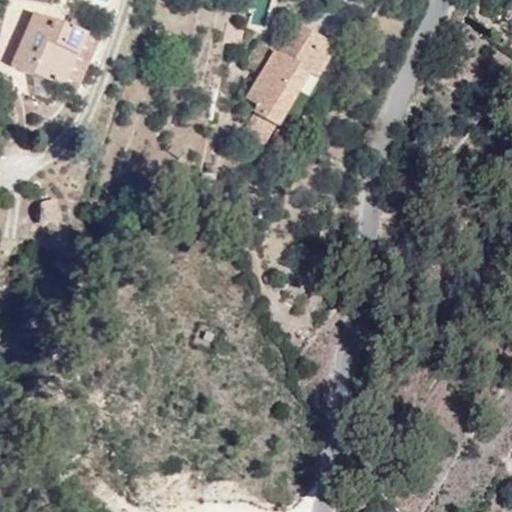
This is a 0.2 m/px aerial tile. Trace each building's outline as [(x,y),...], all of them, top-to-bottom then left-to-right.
[(86,34),(68,27),(35,13),(13,67),(64,89),(86,34)] [(71,19),(68,27),(86,34),(89,28),(71,19)] [(316,78),(335,46),(299,24),(279,56),(276,53),(248,101),(259,107),(245,131),(266,144),(309,73),(316,78)] [(247,29),(232,27),(229,45),(244,48),(247,29)] [(98,39),(86,34),(64,89),(75,93),(98,39)] [(55,199),(35,201),(38,226),(58,224),(55,199)]
